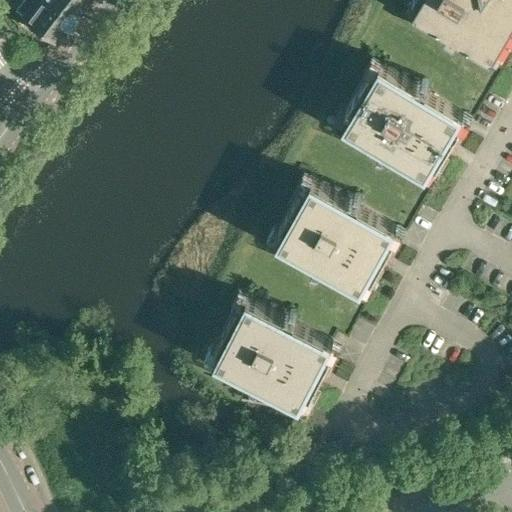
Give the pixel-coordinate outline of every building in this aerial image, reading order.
[(75,18),(51,0),(40,0),(28,16),(51,34),(59,39),(75,18)] [(51,0),(75,18),(88,0),(51,0)] [(511,0),(417,0),(419,1),(413,11),(447,31),(444,35),(456,42),(458,38),(492,58),(498,48),(504,52),(511,38),(511,0)] [(342,105),(334,119),(343,124),(344,123),(379,144),(380,149),(381,149),(382,151),(383,151),(383,152),(385,152),(386,152),(391,151),(392,151),(426,172),(425,174),(434,179),(442,165),(438,162),(449,143),(460,125),(464,128),(473,114),(464,109),(463,111),(428,90),(426,85),(426,84),(425,83),(424,82),(422,81),(416,82),(415,82),(381,62),(382,60),(373,54),(364,68),(369,71),(347,108),(342,105)] [(276,222),(268,236),(277,241),(278,239),(314,259),(315,264),(316,265),(317,266),(319,267),(320,267),(325,265),(361,286),(360,288),(369,293),(377,279),(373,276),(381,261),(383,257),(386,253),(394,238),(398,241),(406,227),(397,222),(396,224),(360,203),(359,199),(358,197),(357,196),(356,196),(355,196),(354,196),(349,197),(321,182),(313,177),(314,175),(305,170),(297,184),(301,187),(297,195),(280,224),(276,222)] [(211,340),(204,354),(214,359),(215,357),(252,376),(253,381),(254,382),(255,383),(257,384),(258,384),(263,382),(265,383),(260,392),(245,389),(245,390),(286,399),(286,398),(284,397),(285,394),(300,402),(299,404),(309,409),(317,395),(311,392),(319,377),(321,373),(323,368),(331,353),(337,356),(343,343),(344,342),(334,336),(333,338),(324,334),(296,319),(294,315),(294,314),(293,313),(292,312),(290,312),(289,312),(285,314),(248,294),(249,292),(239,287),(231,301),(237,304),(217,343),(211,340)]
